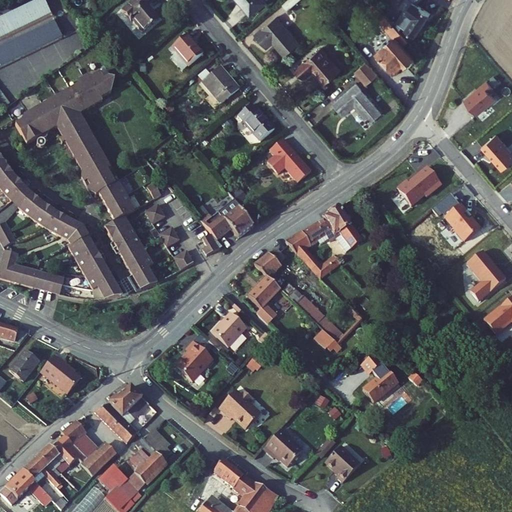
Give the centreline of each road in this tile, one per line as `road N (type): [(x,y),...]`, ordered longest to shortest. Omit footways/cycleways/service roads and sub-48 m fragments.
road 1 (residential): [(127,369),(200,435),(323,511)]
road 2 (residential): [(193,0),(345,181)]
road 3 (tertiary): [(345,181),(248,247),(164,327)]
road 4 (residential): [(49,158),(164,327)]
road 5 (residential): [(0,482),(127,369)]
road 6 (residential): [(418,114),(511,222)]
road 7 (tertiary): [(121,353),(82,346),(0,303)]
road 8 (tertiary): [(466,0),(418,114)]
